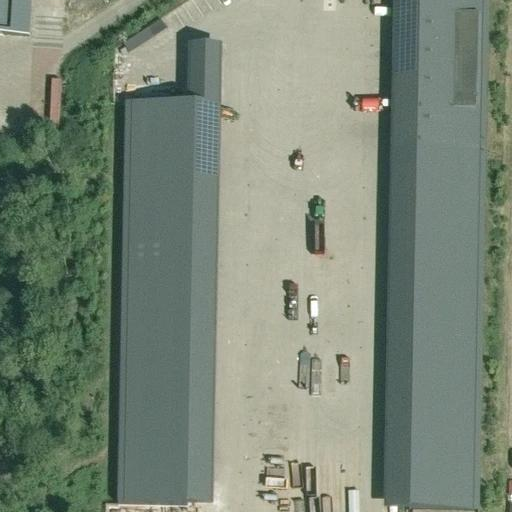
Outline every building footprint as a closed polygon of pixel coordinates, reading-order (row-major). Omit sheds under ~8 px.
[(0,0),(0,36),(28,38),(30,0),(0,0)] [(403,0),(400,153),(465,154),(464,192),(484,193),(487,0),(403,0)] [(123,499),(123,506),(220,508),(224,272),(198,271),(223,263),(223,252),(216,231),(225,228),(228,46),(227,44),(195,44),(195,71),(195,73),(195,104),(132,103),(126,105),(125,185),(129,198),(129,217),(136,239),(136,248),(144,249),(144,231),(152,255),(149,256),(125,255),(121,492),(123,499)] [(184,103),(194,103),(194,81),(184,81),(184,103)] [(429,407),(429,511),(485,511),(484,273),(475,273),(475,379),(451,379),(451,407),(429,407)]
